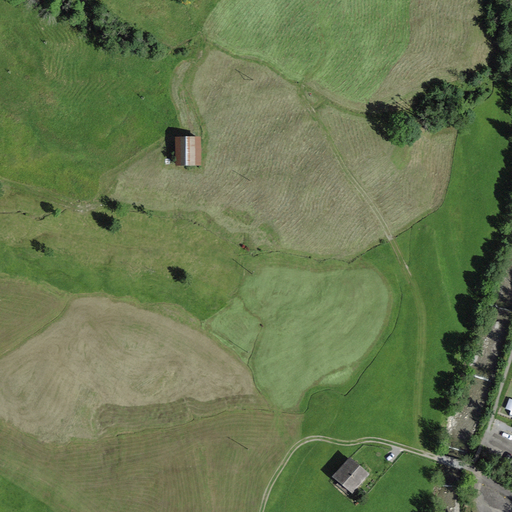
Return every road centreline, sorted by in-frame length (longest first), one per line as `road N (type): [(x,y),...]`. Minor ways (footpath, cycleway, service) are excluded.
road 1 (track): [(438,458),(426,452),(414,424),(415,289),(375,209),(298,91),(326,42),(366,33),(388,0)]
road 2 (track): [(438,458),(366,439),(303,440),(285,458),(261,511)]
